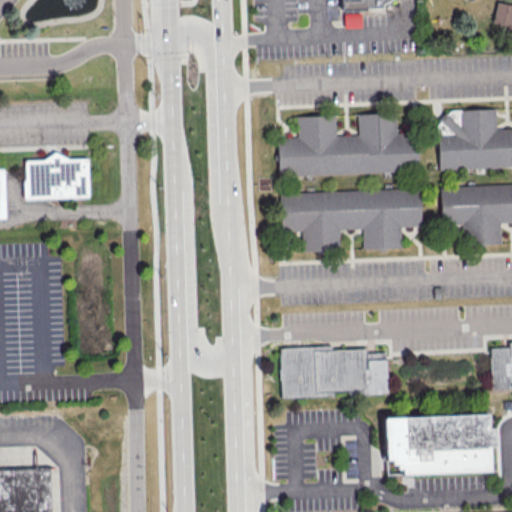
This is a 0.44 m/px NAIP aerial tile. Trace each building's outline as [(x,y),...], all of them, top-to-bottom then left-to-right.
[(339,0),(340,9),(382,8),(382,4),(388,0),(339,0)] [(511,3),(496,1),(491,24),(511,27),(511,3)] [(360,26),(360,12),(351,12),(351,10),(343,11),(343,27),(360,26)] [(449,109),(436,124),(438,168),(511,165),(511,127),(495,128),(494,107),(449,109)] [(296,115),(297,137),(277,138),(278,175),(417,169),(416,131),(395,131),(394,112),(356,113),(357,134),(335,134),(334,114),(296,115)] [(22,159),(23,197),(87,196),(86,158),(67,158),(54,151),(42,159),(22,159)] [(461,244),(460,222),(440,223),(439,186),(511,182),(511,220),(499,221),(500,242),(461,244)] [(399,246),(399,224),(419,223),(417,186),(278,192),(280,230),(300,230),(301,249),(339,248),(338,227),(360,227),(361,247),(399,246)] [(511,385),(490,387),(488,347),(507,346),(507,341),(511,340),(511,385)] [(278,347),(281,397),(332,395),(332,390),(348,390),(348,393),(386,392),(384,351),(366,352),(365,347),(330,349),(330,344),(278,347)] [(383,418),(486,414),(487,428),(493,428),(494,446),(488,446),(489,471),(400,475),(400,469),(395,469),(395,464),(389,464),(389,459),(385,459),(383,418)] [(49,511),(48,467),(0,468),(0,511),(49,511)]
